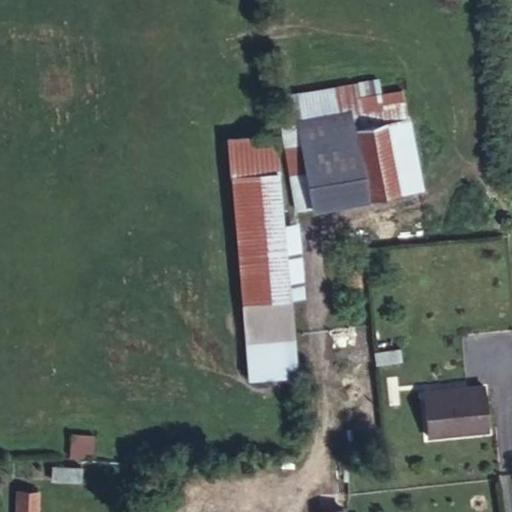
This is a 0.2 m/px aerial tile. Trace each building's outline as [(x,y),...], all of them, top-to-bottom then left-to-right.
[(296,210),(309,208),(421,187),(401,90),(355,98),(353,85),(281,97),(280,116),(296,210)] [(292,296),(285,219),(282,219),(277,171),(229,175),(241,301),(289,296),(292,296)] [(297,218),(285,219),(292,296),(304,295),(297,218)] [(292,334),(289,296),(241,301),(244,339),(292,334)] [(375,365),(401,360),(400,347),(373,351),(375,365)] [(440,389),(423,390),(427,435),(487,430),(483,384),(467,386),(468,389),(441,392),(440,389)] [(81,464),(53,463),(53,478),(80,479),(81,464)] [(37,511),(37,490),(17,489),(15,511),(37,511)]
